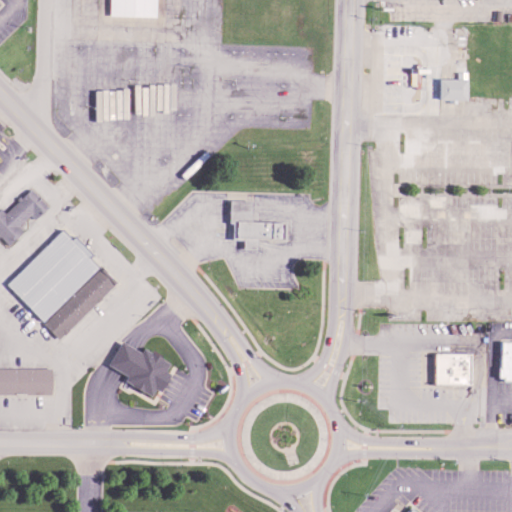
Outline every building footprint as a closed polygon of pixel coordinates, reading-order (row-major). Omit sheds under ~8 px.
[(105,0),(105,17),(150,18),(150,0),(105,0)] [(437,79),(436,99),(464,100),(464,72),(455,72),(454,79),(437,79)] [(28,187),(3,211),(0,208),(0,236),(6,243),(19,230),(14,225),(27,213),(32,217),(45,204),(28,187)] [(226,199),(225,238),(240,238),(239,248),(253,249),(253,237),(269,238),(270,221),(247,220),(247,200),(226,199)] [(62,226),(2,282),(55,337),(114,281),(62,226)] [(119,340),(106,363),(125,374),(121,379),(147,394),(150,387),(156,391),(166,374),(160,370),(165,361),(140,346),(137,351),(119,340)] [(511,341),(497,341),(496,378),(511,378),(511,341)] [(430,353),(430,385),(469,385),(469,353),(430,353)] [(0,394),(50,394),(50,366),(0,366),(0,394)] [(415,511),(404,501),(394,511),(415,511)]
